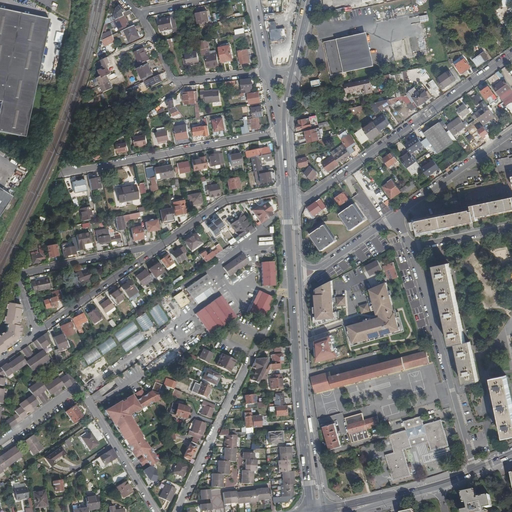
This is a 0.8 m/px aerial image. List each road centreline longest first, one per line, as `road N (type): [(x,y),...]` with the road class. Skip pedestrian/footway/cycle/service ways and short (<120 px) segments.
road 1 (residential): [(293,206),(511,54)]
road 2 (residential): [(177,511),(288,293)]
road 3 (residential): [(475,470),(405,238)]
road 4 (residential): [(0,442),(77,388),(155,511)]
road 5 (primary): [(321,509),(304,408),(298,284)]
road 6 (residential): [(61,172),(278,132)]
road 7 (primary): [(288,293),(309,511)]
road 8 (residential): [(156,245),(22,272),(15,281),(34,335)]
road 9 (residential): [(137,13),(172,80),(266,72)]
road 10 (residential): [(34,335),(156,245)]
road 11 (residential): [(283,189),(225,200),(156,245)]
road 12 (unclassified): [(397,213),(511,130)]
